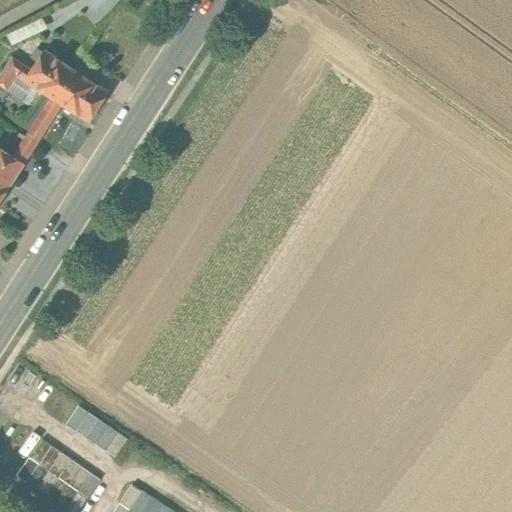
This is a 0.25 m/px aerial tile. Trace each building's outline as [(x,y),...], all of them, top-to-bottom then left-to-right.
[(75,71),(43,51),(31,71),(24,81),(51,98),(56,101),(75,71)] [(31,71),(12,58),(0,76),(0,85),(6,90),(15,75),(24,81),(31,71)] [(51,98),(29,131),(40,137),(61,105),(87,122),(107,92),(75,71),(56,101),(51,98)] [(40,137),(29,131),(25,137),(35,144),(40,137)] [(12,158),(0,149),(0,176),(10,183),(35,144),(25,137),(12,158)] [(0,198),(10,183),(0,176),(0,198)] [(88,413),(76,431),(85,438),(97,419),(88,413)] [(98,419),(85,438),(95,444),(107,426),(98,419)] [(108,426),(95,445),(105,451),(117,433),(108,426)] [(118,433),(105,451),(115,458),(127,439),(118,433)] [(41,440),(28,458),(38,464),(50,446),(41,440)] [(51,446),(38,465),(48,471),(60,453),(51,446)] [(61,453),(48,471),(57,478),(70,460),(61,453)] [(38,464),(28,458),(16,476),(25,483),(38,464)] [(71,460),(58,478),(67,485),(80,466),(71,460)] [(38,465),(26,483),(35,489),(48,471),(38,465)] [(80,467),(68,485),(77,492),(90,473),(80,467)] [(48,471),(35,490),(45,496),(57,478),(48,471)] [(90,474),(77,492),(87,498),(100,480),(90,474)] [(67,485),(58,478),(45,497),(55,503),(67,485)] [(68,485),(55,503),(64,510),(77,492),(68,485)] [(131,485),(119,504),(128,510),(141,491),(131,485)] [(77,511),(87,498),(77,492),(65,510),(67,511),(77,511)] [(141,492),(129,510),(131,511),(142,511),(152,499),(141,492)] [(152,499),(142,511),(157,511),(161,505),(152,499)]
